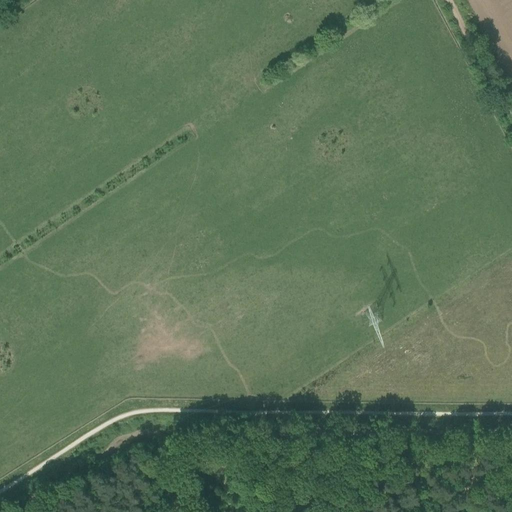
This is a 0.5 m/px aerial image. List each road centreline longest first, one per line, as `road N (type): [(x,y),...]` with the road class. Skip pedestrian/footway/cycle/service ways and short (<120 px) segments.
road 1 (track): [(0,0),(448,0),(511,120)]
road 2 (track): [(5,511),(140,439),(511,431)]
